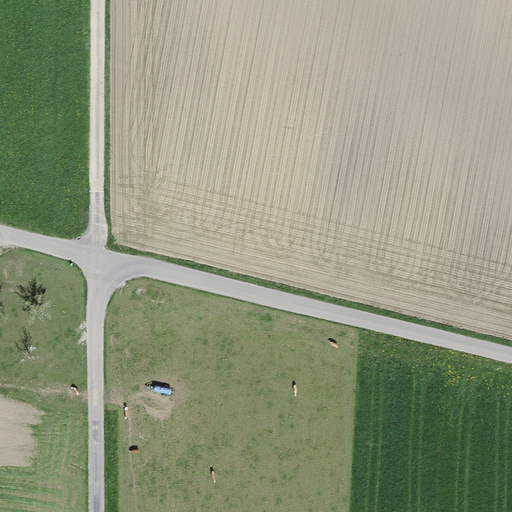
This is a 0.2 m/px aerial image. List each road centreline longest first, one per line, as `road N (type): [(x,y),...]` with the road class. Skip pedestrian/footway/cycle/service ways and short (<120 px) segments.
road 1 (unclassified): [(511,355),(91,257)]
road 2 (track): [(91,257),(97,0)]
road 3 (unclassified): [(96,511),(91,257)]
